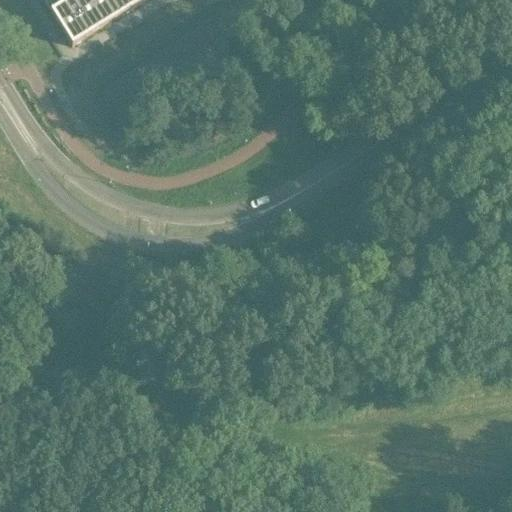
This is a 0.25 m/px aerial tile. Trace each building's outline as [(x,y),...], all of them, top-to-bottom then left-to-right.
[(55,0),(53,2),(46,6),(55,21),(58,26),(65,37),(68,42),(72,48),(84,41),(88,38),(67,4),(65,0),(55,0)] [(73,0),(67,4),(88,38),(92,36),(96,34),(103,29),(85,0),(73,0)] [(85,0),(103,29),(111,24),(114,22),(119,19),(106,0),(85,0)] [(127,0),(106,0),(119,19),(122,17),(126,14),(134,10),(127,0)] [(127,0),(134,10),(141,5),(145,3),(149,0),(148,0),(127,0)]
